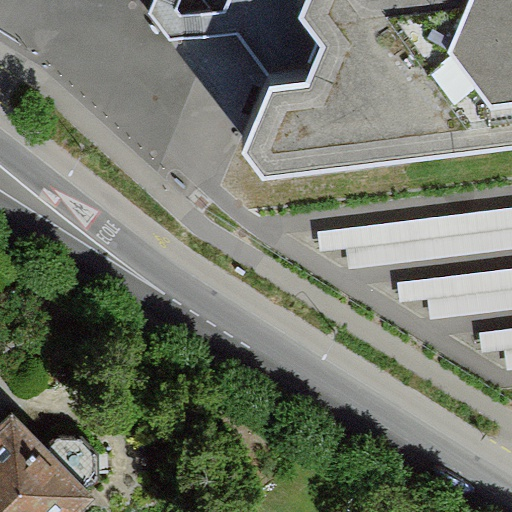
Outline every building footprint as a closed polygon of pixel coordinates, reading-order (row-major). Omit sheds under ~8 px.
[(228,22),(269,77),(304,73),(323,32),(301,2),(259,6),(254,0),(228,0),(222,14),(228,22)] [(245,134),(266,163),(511,131),(511,0),(301,0),(301,2),(323,32),(304,73),(269,77),(245,134)] [(511,208),(318,232),(320,252),(346,249),(349,268),(511,248),(511,208)] [(511,269),(398,282),(401,302),(428,299),(430,318),(511,309),(511,269)] [(511,330),(481,334),(483,353),(505,351),(507,371),(511,369),(511,330)] [(13,419),(0,431),(0,511),(63,511),(84,491),(82,489),(44,450),(13,419)] [(59,435),(44,450),(82,489),(98,475),(98,452),(82,437),(59,435)]
